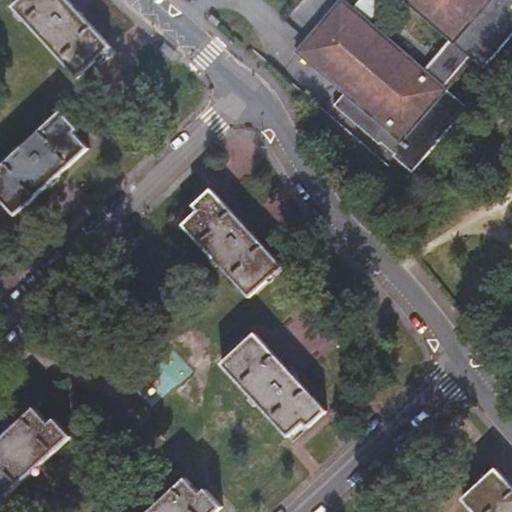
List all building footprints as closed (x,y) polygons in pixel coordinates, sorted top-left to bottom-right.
[(108,47),(65,0),(18,0),(11,7),(76,77),(108,47)] [(511,0),(401,0),(449,41),(423,72),(398,51),(384,43),(362,30),(348,19),(354,12),(340,0),(339,0),(294,53),(325,80),(326,79),(342,93),(332,106),(410,173),(466,109),(440,86),(466,56),(482,69),(511,34),(511,9),(509,7),(511,2),(511,0)] [(211,15),(207,19),(215,26),(218,22),(211,15)] [(76,129),(59,111),(0,165),(0,201),(1,201),(13,215),(86,147),(72,132),(76,129)] [(280,267),(209,188),(192,204),(197,209),(182,223),(248,297),(280,267)] [(138,268),(124,254),(110,268),(123,283),(138,268)] [(326,411),(254,334),(221,364),(287,436),(303,421),(308,427),(326,411)] [(49,424),(34,407),(0,437),(0,499),(70,437),(55,419),(49,424)] [(511,511),(511,486),(496,468),(462,498),(474,511),(511,511)] [(216,511),(222,507),(206,489),(200,495),(186,478),(149,511),(216,511)]
